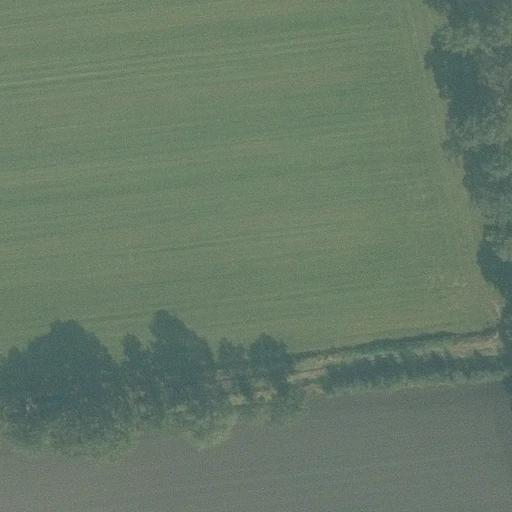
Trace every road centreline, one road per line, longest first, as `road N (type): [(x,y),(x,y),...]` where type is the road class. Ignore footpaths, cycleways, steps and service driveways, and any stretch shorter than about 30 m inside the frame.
road 1 (track): [(511,355),(0,415)]
road 2 (track): [(485,0),(511,121)]
